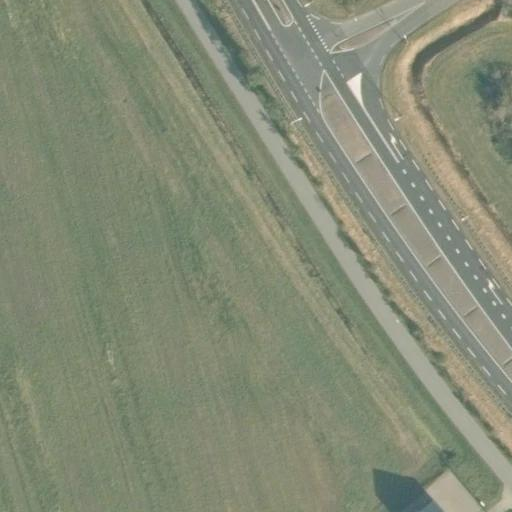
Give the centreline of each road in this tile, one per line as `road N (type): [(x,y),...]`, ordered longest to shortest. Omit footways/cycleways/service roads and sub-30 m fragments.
road 1 (unclassified): [(511,478),(351,268),(186,0)]
road 2 (trunk): [(290,78),(419,276),(511,390)]
road 3 (trunk): [(415,201),(370,83),(371,62),(393,19)]
road 4 (trunk): [(415,201),(323,59)]
road 5 (trunk): [(511,338),(415,201)]
